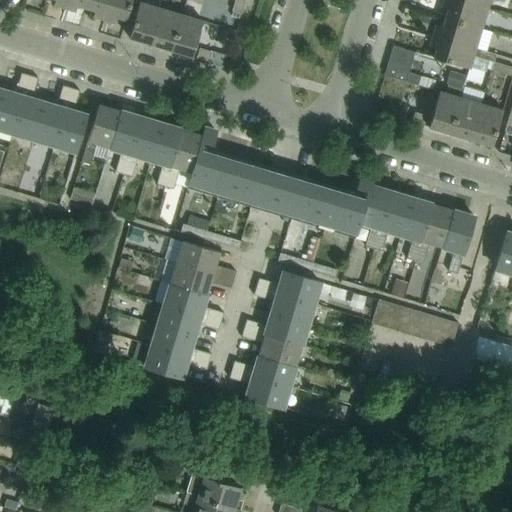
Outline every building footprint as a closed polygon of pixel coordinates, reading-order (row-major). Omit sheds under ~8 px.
[(84,8),(86,0),(65,0),(63,8),(75,11),(76,6),(84,8)] [(102,20),(107,0),(86,0),(84,8),(94,11),(92,17),(102,20)] [(125,20),(130,0),(107,0),(102,20),(114,23),(115,17),(125,20)] [(241,13),(244,1),(241,0),(233,0),(231,10),(241,13)] [(480,28),(486,9),(457,0),(442,0),(440,7),(446,8),(444,17),(480,28)] [(457,0),(486,9),(488,0),(457,0)] [(148,43),(159,7),(139,1),(128,37),(148,43)] [(169,50),(180,14),(159,7),(148,43),(169,50)] [(191,56),(202,20),(180,14),(169,50),(191,56)] [(474,47),(480,28),(444,17),(441,26),(435,24),(432,35),(474,47)] [(468,68),(471,57),(474,47),(432,35),(429,46),(435,48),(432,57),(468,68)] [(408,72),(414,52),(392,45),(383,75),(405,81),(417,85),(420,75),(408,72)] [(196,57),(208,61),(211,51),(199,47),(196,57)] [(492,63),(493,60),(495,54),(474,47),(471,57),(492,63)] [(511,71),(511,66),(493,60),(492,63),(490,70),(511,76),(511,71)] [(0,128),(12,132),(29,75),(20,72),(14,93),(2,90),(0,95),(0,128)] [(31,138),(42,102),(31,98),(37,78),(29,75),(12,132),(31,138)] [(52,144),(69,87),(62,85),(55,106),(42,102),(31,138),(52,144)] [(75,151),(86,115),(72,111),(79,90),(69,87),(52,144),(75,151)] [(448,133),(459,97),(438,91),(427,127),(448,133)] [(470,139),(480,103),(459,97),(448,133),(470,139)] [(491,146),(501,110),(480,103),(470,139),(491,146)] [(106,146),(117,110),(97,104),(80,161),(90,164),(96,143),(106,146)] [(121,173),(138,116),(117,110),(106,146),(120,150),(114,171),(121,173)] [(413,112),(411,122),(423,125),(426,115),(413,112)] [(148,159),(159,122),(138,116),(121,173),(131,176),(137,156),(148,159)] [(163,186),(180,128),(159,122),(148,159),(162,163),(156,184),(163,186)] [(353,197),(300,181),(280,175),(209,154),(215,131),(204,127),(202,135),(200,135),(189,171),(191,172),(187,182),(271,207),(355,232),(358,221),(369,185),(372,177),(360,174),(353,197)] [(189,171),(200,135),(180,128),(163,186),(173,189),(179,168),(189,171)] [(372,248),(389,191),(369,185),(358,221),(370,225),(364,246),(372,248)] [(399,234),(410,197),(389,191),(372,248),(381,251),(387,230),(399,234)] [(413,260),(431,204),(410,197),(399,234),(412,237),(405,258),(413,260)] [(441,246),(451,210),(431,204),(413,260),(422,263),(429,243),(441,246)] [(473,216),(451,210),(441,246),(453,250),(447,271),(456,273),(473,216)] [(190,234),(193,227),(182,223),(179,231),(190,234)] [(202,238),(204,230),(193,227),(190,234),(202,238)] [(213,241),(216,233),(204,230),(202,238),(213,241)] [(511,273),(511,233),(505,232),(494,268),(511,273)] [(225,245),(228,237),(216,233),(213,241),(225,245)] [(127,235),(122,249),(134,254),(140,240),(127,235)] [(237,249),(240,241),(228,237),(225,245),(237,249)] [(214,264),(218,251),(182,240),(175,261),(232,279),(235,271),(214,264)] [(163,261),(167,247),(154,243),(150,258),(163,261)] [(287,264),(290,256),(279,252),(276,260),(287,264)] [(299,267),(301,259),(290,256),(287,264),(299,267)] [(311,271),(313,262),(301,259),(299,267),(311,271)] [(209,281),(230,288),(232,279),(175,261),(169,283),(206,293),(209,281)] [(322,274),(325,266),(313,262),(311,271),(322,274)] [(337,270),(325,266),(322,274),(335,278),(337,270)] [(313,303),(319,281),(282,271),(278,284),(258,278),(255,286),(313,303)] [(202,306),(206,293),(169,283),(163,303),(220,320),(223,312),(202,306)] [(306,324),(313,303),(255,286),(253,295),(274,301),(270,313),(306,324)] [(381,326),(388,302),(377,299),(370,323),(381,326)] [(392,329),(399,305),(388,302),(381,326),(392,329)] [(197,323),(217,329),(220,320),(163,303),(156,324),(193,335),(197,323)] [(403,333),(410,309),(399,305),(392,329),(403,333)] [(415,336),(422,312),(410,309),(403,333),(415,336)] [(426,339),(433,315),(422,312),(415,336),(426,339)] [(300,345),(306,324),(270,313),(266,325),(245,319),(243,328),(300,345)] [(438,343),(444,319),(433,315),(426,339),(438,343)] [(450,346),(457,322),(444,319),(438,343),(450,346)] [(189,347),(193,335),(156,324),(150,345),(208,362),(210,353),(189,347)] [(294,365),(300,345),(243,328),(240,336),(261,342),(258,354),(294,365)] [(511,345),(478,335),(472,356),(510,368),(511,361),(511,345)] [(184,364),(205,370),(208,362),(150,345),(144,366),(180,377),(184,364)] [(288,385),(294,365),(258,354),(254,367),(233,360),(231,369),(288,385)] [(282,408),(288,385),(231,369),(228,377),(249,383),(245,397),(282,408)] [(21,444),(15,464),(27,468),(33,447),(21,444)] [(226,483),(229,471),(195,461),(185,493),(233,508),(232,508),(239,510),(242,500),(236,498),(239,488),(245,490),(246,488),(226,483)] [(231,511),(232,508),(233,508),(185,493),(182,503),(194,506),(192,511),(231,511)] [(152,511),(154,506),(139,502),(136,511),(152,511)] [(299,511),(301,508),(280,503),(277,511),(299,511)]
